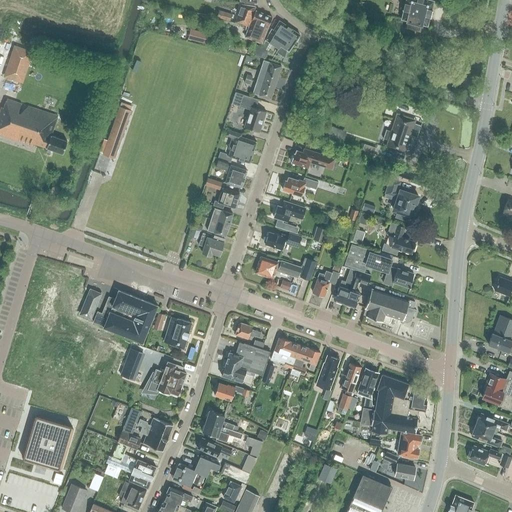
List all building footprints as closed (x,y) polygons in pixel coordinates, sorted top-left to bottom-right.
[(431,10),(434,1),(431,0),(405,0),(405,3),(403,10),(401,19),(407,21),(406,26),(407,28),(418,31),(420,30),(421,24),(427,26),(430,17),(432,10),(431,10)] [(249,26),(255,7),(241,5),(236,22),(249,26)] [(230,21),(232,14),(219,10),(217,17),(230,21)] [(272,17),(255,11),(245,37),(262,44),(272,17)] [(293,44),(299,35),(279,21),(274,29),(293,44)] [(210,34),(190,28),(187,39),(207,44),(210,34)] [(293,44),(274,29),(274,30),(271,29),(261,47),(255,44),(252,54),(265,58),(268,50),(265,49),(269,42),(278,50),(276,53),(284,57),(285,57),(287,50),(289,51),(293,44)] [(3,77),(23,84),(34,52),(14,45),(3,77)] [(277,77),(281,66),(264,60),(261,71),(277,77)] [(274,88),(277,77),(261,71),(257,82),(274,88)] [(270,99),(274,88),(257,82),(253,93),(270,99)] [(257,100),(242,95),(234,93),(231,104),(249,110),(244,127),(259,132),(266,112),(255,108),(257,100)] [(58,117),(31,107),(7,99),(4,108),(2,107),(0,112),(0,135),(33,147),(34,144),(63,154),(67,141),(51,136),(58,117)] [(115,158),(131,111),(120,107),(103,154),(115,158)] [(411,135),(417,137),(421,125),(415,123),(416,120),(396,113),(391,131),(386,130),(383,138),(388,140),(385,147),(405,154),(411,135)] [(346,131),(328,125),(322,143),(340,149),(346,131)] [(249,163),(256,142),(241,137),(241,134),(228,129),(226,135),(232,137),(228,148),(231,149),(228,156),(226,155),(226,154),(220,152),(218,158),(230,162),(232,157),(249,163)] [(375,148),(363,144),(361,150),(373,154),(375,148)] [(331,169),(335,158),(303,149),(302,152),(296,150),(295,154),(294,154),(291,163),(308,168),(310,163),(331,169)] [(226,170),(228,162),(218,159),(216,167),(226,170)] [(241,188),(247,170),(231,165),(225,183),(241,188)] [(316,189),(318,182),(304,178),(303,181),(298,179),(298,180),(288,177),(287,181),(286,180),(283,190),(292,193),(292,194),(301,197),(304,186),(316,189)] [(220,189),(222,183),(207,178),(205,185),(220,189)] [(412,216),(418,196),(400,190),(400,191),(397,190),(400,182),(390,179),(384,197),(391,199),(392,198),(397,199),(393,210),(398,211),(396,217),(405,220),(407,214),(412,216)] [(52,187),(50,191),(52,195),(56,196),(59,194),(60,191),(59,187),(55,186),(52,187)] [(235,208),(240,193),(222,188),(218,202),(215,201),(213,205),(223,208),(224,205),(235,208)] [(511,200),(508,199),(503,213),(511,217),(511,215),(511,200)] [(211,205),(201,202),(199,208),(209,211),(211,205)] [(287,222),(290,215),(301,219),(305,208),(287,202),(285,208),(277,205),(274,217),(278,218),(283,220),(287,222)] [(229,225),(233,214),(215,208),(211,220),(213,220),(229,225)] [(358,211),(351,209),(348,219),(354,221),(358,211)] [(369,215),(360,212),(357,222),(365,225),(369,215)] [(278,218),(275,227),(281,228),(283,223),(283,220),(278,218)] [(213,220),(211,220),(207,230),(209,231),(225,236),(229,225),(213,220)] [(412,254),(416,242),(401,237),(405,227),(397,224),(397,225),(391,223),(387,235),(393,237),(390,245),(384,243),(382,250),(397,255),(399,249),(412,254)] [(327,229),(316,226),(312,239),(323,242),(327,229)] [(199,230),(191,228),(189,236),(196,238),(199,230)] [(364,232),(356,229),(351,242),(358,244),(359,242),(361,242),(364,232)] [(288,236),(281,234),(281,235),(274,233),(269,232),(265,244),(282,250),(284,243),(298,248),(301,237),(289,233),(288,236)] [(223,242),(224,239),(214,235),(213,239),(202,235),(199,245),(204,247),(202,252),(211,255),(212,254),(219,256),(224,242),(223,242)] [(389,266),(392,259),(370,252),(371,250),(352,244),(345,265),(365,272),(367,265),(387,271),(389,266)] [(277,262),(261,257),(256,272),(272,278),(275,270),(298,278),(301,267),(278,260),(277,262)] [(304,266),(300,277),(309,281),(316,262),(310,260),(308,267),(304,266)] [(340,265),(334,262),(331,269),(337,271),(340,265)] [(397,269),(389,266),(387,271),(383,283),(392,285),(393,282),(410,287),(412,283),(412,281),(414,274),(397,268),(397,269)] [(357,271),(357,270),(349,267),(345,281),(342,280),(334,301),(344,305),(356,271),(357,271)] [(48,270),(19,369),(76,386),(82,364),(83,360),(76,358),(75,362),(47,354),(63,298),(71,300),(77,279),(48,270)] [(367,285),(371,275),(357,270),(357,271),(356,271),(344,305),(355,308),(360,293),(355,291),(358,282),(367,285)] [(335,285),(339,273),(333,271),(332,273),(326,271),(324,275),(319,273),(317,278),(312,292),(324,296),(329,282),(335,285)] [(511,281),(499,277),(494,290),(509,296),(511,288),(511,281)] [(282,280),(280,288),(289,291),(291,283),(282,280)] [(408,302),(372,289),(369,296),(368,300),(363,315),(382,321),(385,314),(403,320),(403,319),(406,320),(409,319),(410,317),(412,317),(414,309),(412,309),(415,302),(409,300),(408,302)] [(90,318),(100,294),(90,290),(81,314),(90,318)] [(103,327),(143,343),(158,305),(118,290),(115,299),(109,297),(102,313),(97,312),(93,322),(104,326),(103,327)] [(165,314),(158,312),(153,328),(160,330),(165,314)] [(511,319),(500,315),(493,333),(492,333),(488,344),(502,350),(500,354),(506,356),(507,352),(511,353),(511,319)] [(188,333),(191,323),(178,318),(178,319),(171,317),(164,342),(170,344),(183,348),(187,338),(188,339),(190,333),(188,333)] [(259,337),(261,333),(251,330),(252,326),(241,323),(239,324),(235,334),(248,338),(249,335),(251,336),(252,335),(259,337)] [(289,355),(287,361),(285,360),(283,366),(291,368),(293,363),(292,363),(294,357),(295,357),(300,345),(279,337),(272,357),(277,358),(279,352),(289,355)] [(253,346),(262,349),(264,344),(255,340),(253,346)] [(262,376),(264,370),(270,352),(262,349),(253,346),(244,343),(243,343),(239,342),(235,354),(229,352),(227,358),(221,376),(242,383),(245,374),(254,377),(255,373),(262,376)] [(300,345),(295,357),(294,357),(292,363),(302,366),(304,361),(311,363),(308,369),(313,371),(320,352),(310,348),(300,345)] [(163,360),(164,355),(154,352),(155,349),(145,346),(141,360),(151,363),(153,357),(163,360)] [(324,363),(324,362),(316,384),(330,389),(337,367),(339,359),(327,355),(324,363)] [(123,365),(123,366),(124,366),(133,369),(135,365),(125,361),(123,365)] [(181,386),(186,373),(181,371),(183,367),(167,361),(163,371),(158,369),(159,367),(155,365),(153,370),(155,371),(151,382),(150,381),(149,386),(157,389),(169,393),(169,392),(178,395),(181,386)] [(302,366),(293,363),(291,368),(305,373),(307,368),(302,366)] [(355,383),(361,367),(350,363),(341,388),(345,390),(344,394),(342,393),(338,407),(347,410),(352,396),(350,396),(355,383)] [(274,366),(266,364),(263,373),(271,375),(274,366)] [(365,369),(358,389),(368,393),(367,397),(366,396),(363,408),(371,409),(372,405),(371,394),(378,373),(365,369)] [(511,371),(509,370),(506,379),(490,373),(485,386),(486,386),(482,397),(502,405),(501,407),(510,410),(511,406),(511,371)] [(363,408),(360,422),(373,425),(371,431),(386,434),(388,428),(415,433),(418,418),(417,417),(418,410),(425,411),(427,401),(426,401),(428,391),(419,389),(419,388),(411,386),(408,386),(408,384),(382,374),(376,389),(378,390),(375,406),(372,405),(371,409),(363,408)] [(247,397),(249,390),(244,389),(244,388),(235,385),(235,387),(227,384),(227,385),(219,383),(215,395),(230,400),(234,390),(243,393),(242,395),(247,397)] [(334,401),(329,400),(325,410),(331,412),(334,401)] [(228,403),(225,410),(231,412),(234,405),(228,403)] [(118,441),(127,445),(136,449),(140,439),(131,435),(141,411),(131,407),(122,431),(118,441)] [(232,430),(234,425),(222,421),(224,415),(210,410),(206,421),(232,430)] [(505,429),(507,424),(480,414),(479,417),(478,416),(476,421),(478,421),(476,425),(493,431),(496,433),(499,427),(505,429)] [(36,416),(23,458),(59,469),(71,427),(36,416)] [(162,451),(173,425),(154,417),(150,425),(147,424),(147,422),(140,419),(138,425),(141,426),(139,432),(147,435),(143,444),(162,451)] [(232,430),(206,421),(203,432),(216,437),(216,438),(227,442),(229,435),(241,438),(242,433),(232,430)] [(491,437),(493,431),(476,425),(475,429),(473,428),(472,433),(473,433),(472,436),(498,446),(501,441),(491,437)] [(317,430),(307,426),(304,435),(314,439),(317,430)] [(267,433),(259,429),(256,437),(263,441),(267,433)] [(419,444),(421,435),(401,432),(397,454),(403,455),(402,456),(413,458),(413,457),(417,458),(418,449),(416,449),(417,444),(419,444)] [(217,457),(219,451),(230,456),(232,451),(202,438),(198,448),(206,451),(205,452),(217,457)] [(252,447),(250,454),(257,457),(262,441),(255,439),(252,447)] [(121,460),(127,445),(118,441),(112,456),(121,460)] [(499,460),(502,453),(490,449),(489,451),(482,449),(482,450),(473,446),(471,452),(470,451),(468,456),(469,456),(468,458),(484,464),(488,455),(499,460)] [(500,451),(509,455),(511,449),(502,446),(500,451)] [(387,452),(383,459),(395,464),(398,457),(387,452)] [(282,454),(268,483),(280,488),(293,459),(282,454)] [(508,468),(511,457),(503,454),(499,465),(508,468)] [(109,455),(106,462),(109,464),(117,467),(121,469),(131,473),(134,465),(127,463),(126,462),(121,460),(112,456),(109,455)] [(245,462),(253,466),(256,458),(249,455),(245,462)] [(137,459),(137,460),(129,456),(126,462),(127,463),(134,465),(131,473),(132,473),(129,480),(136,483),(135,483),(148,488),(156,467),(137,459)] [(217,470),(220,465),(200,456),(194,470),(190,469),(191,468),(179,463),(173,479),(184,484),(184,483),(190,486),(192,482),(200,485),(205,475),(207,476),(211,467),(217,470)] [(247,480),(251,469),(226,460),(223,471),(247,480)] [(330,484),(337,469),(324,463),(317,478),(330,484)] [(397,463),(394,476),(413,480),(416,466),(397,463)] [(117,467),(109,464),(105,473),(114,476),(117,467)] [(56,473),(53,482),(60,485),(63,475),(56,473)] [(103,476),(94,473),(88,487),(97,491),(103,476)] [(380,511),(391,487),(363,475),(346,511),(380,511)] [(135,485),(129,483),(124,481),(118,495),(123,497),(121,502),(128,505),(138,509),(146,490),(135,485)] [(239,500),(246,485),(242,483),(241,486),(230,481),(223,497),(234,502),(235,498),(239,500)] [(71,511),(77,511),(86,490),(72,484),(62,508),(71,511)] [(251,511),(261,491),(247,485),(235,511),(251,511)] [(190,502),(193,497),(169,487),(166,493),(167,494),(164,501),(179,507),(179,506),(182,499),(190,502)] [(470,511),(471,511),(471,510),(474,502),(456,495),(455,494),(455,495),(451,505),(450,505),(450,506),(449,509),(448,510),(449,510),(448,511),(470,511)] [(227,511),(232,511),(235,507),(221,500),(218,508),(227,511)] [(190,511),(191,510),(179,506),(179,507),(164,501),(163,503),(162,503),(159,511),(160,511),(183,511),(184,511),(190,511)] [(214,511),(216,507),(205,502),(200,511),(214,511)]
